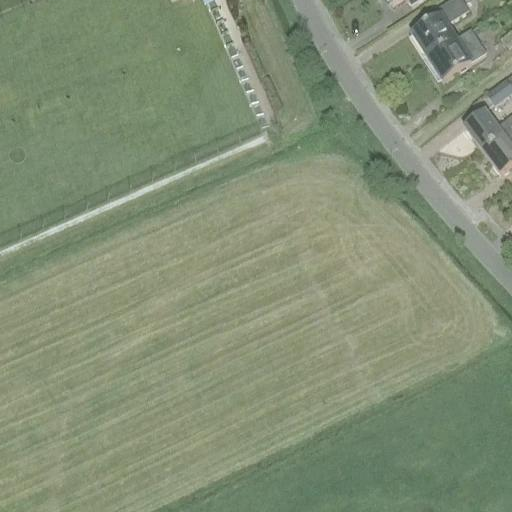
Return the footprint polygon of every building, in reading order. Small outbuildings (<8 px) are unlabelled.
[(430,0),(386,0),(393,10),(406,1),(413,12),(430,0)] [(459,0),(438,14),(442,20),(411,40),(427,63),(456,44),(448,31),(470,16),(459,0)] [(219,35),(235,27),(223,1),(206,9),(219,35)] [(464,38),(456,44),(449,49),(427,63),(442,87),(472,68),(487,58),(481,49),(471,34),(464,38)] [(510,54),(511,52),(511,35),(502,44),(506,49),(510,54)] [(511,91),(506,84),(486,99),(495,111),(511,97),(511,91)] [(464,132),(487,161),(511,142),(511,120),(497,132),(485,116),(464,132)] [(511,142),(487,161),(502,181),(511,172),(511,142)]
